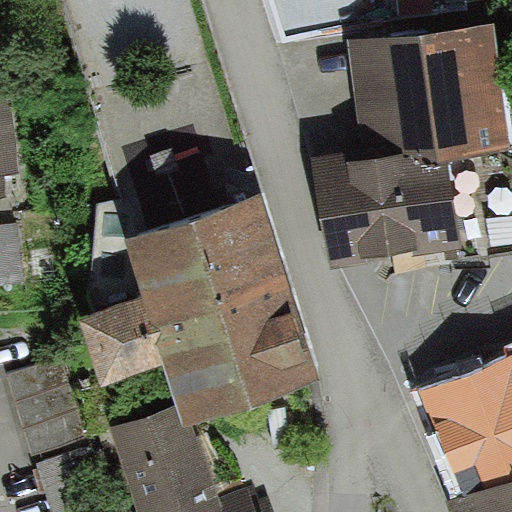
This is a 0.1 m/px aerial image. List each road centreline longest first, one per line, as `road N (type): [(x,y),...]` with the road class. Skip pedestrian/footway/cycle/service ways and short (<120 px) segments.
road 1 (residential): [(222,0),(269,153),(366,403)]
road 2 (unknown): [(348,357),(511,304)]
road 3 (residential): [(366,403),(423,511)]
